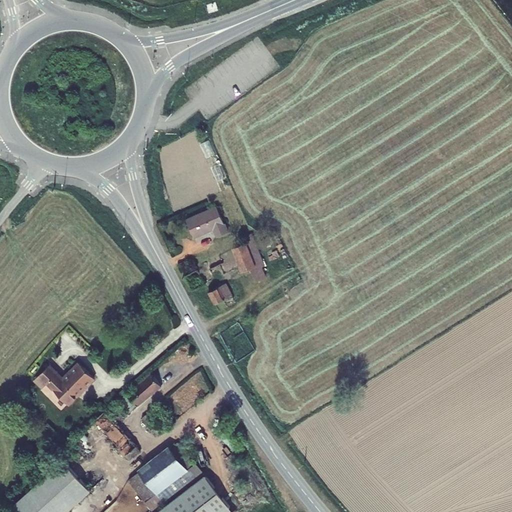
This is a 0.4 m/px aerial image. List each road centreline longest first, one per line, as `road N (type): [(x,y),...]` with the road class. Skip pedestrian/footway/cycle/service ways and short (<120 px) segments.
road 1 (secondary): [(157,254),(251,420),(320,511)]
road 2 (secondary): [(146,104),(167,68),(270,10)]
road 3 (secondary): [(270,10),(155,40),(118,35)]
road 4 (secondary): [(67,166),(101,184),(157,254)]
road 5 (secondary): [(157,254),(135,182),(136,131)]
